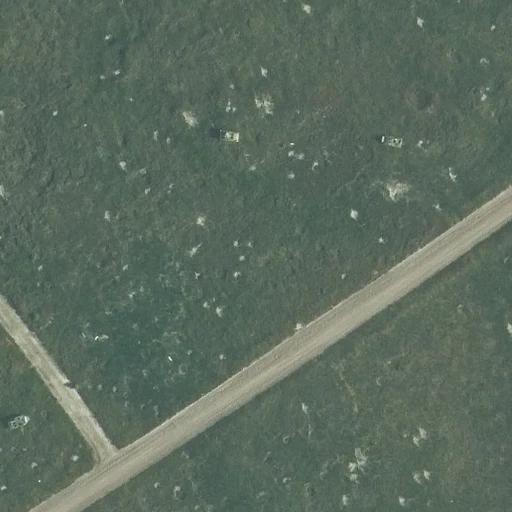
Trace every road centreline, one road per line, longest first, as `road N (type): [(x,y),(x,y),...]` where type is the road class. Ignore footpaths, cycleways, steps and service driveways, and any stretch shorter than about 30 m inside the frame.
road 1 (unknown): [(511,208),(118,473)]
road 2 (track): [(0,313),(118,473),(61,511)]
